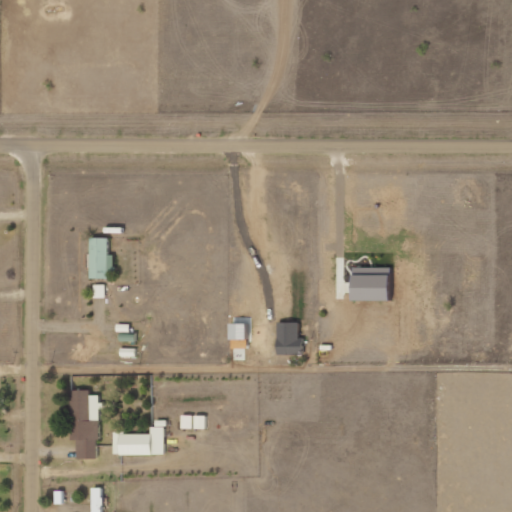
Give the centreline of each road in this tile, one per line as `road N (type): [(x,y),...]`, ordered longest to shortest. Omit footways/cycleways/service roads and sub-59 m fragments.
road 1 (residential): [(511,146),(34,146)]
road 2 (residential): [(29,511),(34,146)]
